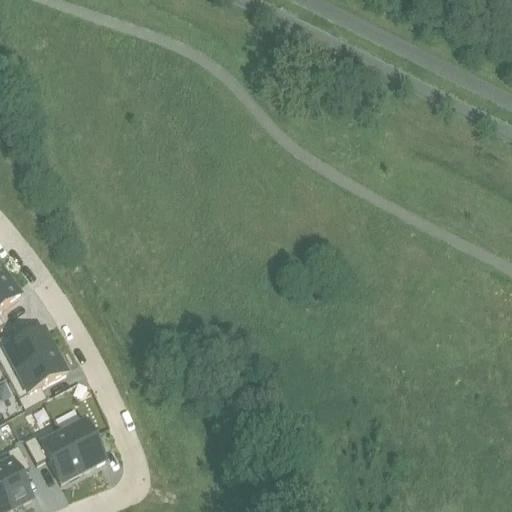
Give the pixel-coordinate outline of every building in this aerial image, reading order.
[(4,282),(0,285),(0,331),(3,330),(0,325),(0,316),(19,302),(4,282)] [(11,338),(0,343),(0,371),(6,383),(54,358),(42,336),(16,350),(11,338)] [(54,358),(6,383),(24,417),(46,405),(40,394),(65,380),(61,373),(66,371),(59,358),(55,361),(54,358)] [(84,428),(62,439),(82,478),(104,467),(84,428)] [(36,442),(24,449),(35,470),(47,464),(60,490),(82,478),(62,439),(59,435),(38,447),(36,442)] [(17,452),(0,461),(0,500),(6,511),(18,511),(31,505),(17,480),(29,474),(17,452)]
